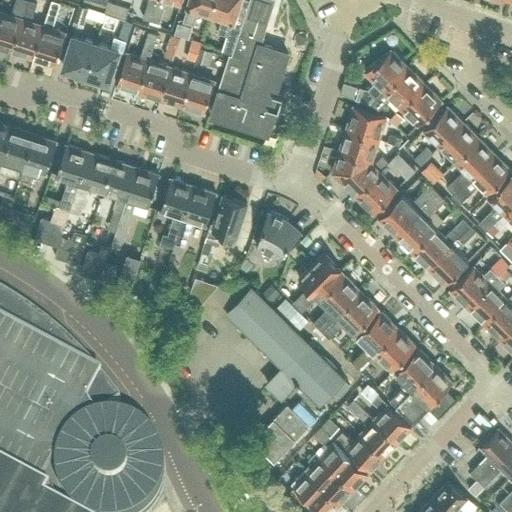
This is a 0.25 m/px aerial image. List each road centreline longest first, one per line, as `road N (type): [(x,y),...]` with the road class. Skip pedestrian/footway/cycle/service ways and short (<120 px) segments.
road 1 (residential): [(208,511),(122,355),(79,310),(0,255)]
road 2 (residential): [(293,181),(188,155),(163,126),(34,85),(0,89)]
road 3 (residential): [(495,380),(293,181)]
road 4 (residential): [(347,0),(293,181)]
road 5 (residential): [(371,511),(495,380)]
